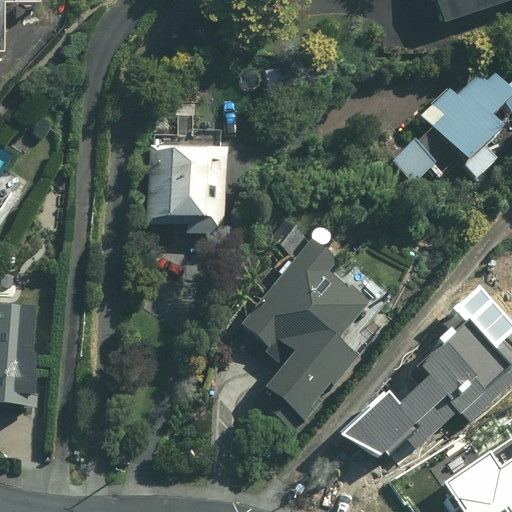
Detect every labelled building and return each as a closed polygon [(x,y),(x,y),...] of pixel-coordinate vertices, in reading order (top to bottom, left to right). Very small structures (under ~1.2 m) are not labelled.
[(0,0),(0,62),(4,62),(5,12),(39,13),(39,0),(0,0)] [(511,0),(434,0),(443,25),(511,3),(511,0)] [(511,96),(479,64),(422,121),(466,164),(511,117),(511,96)] [(147,148),(143,225),(220,229),(224,152),(147,148)] [(306,241),(281,220),(267,237),(291,258),(306,241)] [(356,360),(335,343),(368,304),(306,252),(244,325),(289,363),(258,400),(298,432),(356,360)] [(469,419),(511,378),(511,353),(473,313),(418,365),(428,376),(394,408),(383,396),(353,424),(394,466),(457,406),(469,419)] [(0,403),(29,405),(34,331),(0,328),(0,403)] [(439,487),(455,511),(511,511),(511,458),(493,471),(484,457),(439,487)]
